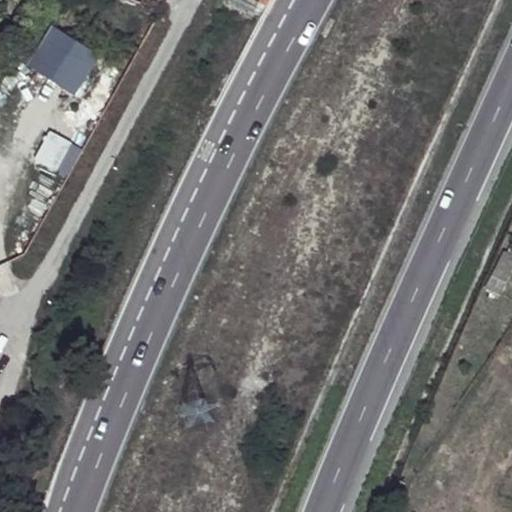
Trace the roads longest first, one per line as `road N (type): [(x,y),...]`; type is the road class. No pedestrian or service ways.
road 1 (motorway): [(315,0),(221,178),(78,511)]
road 2 (motorway): [(322,511),(511,82)]
road 3 (unclassified): [(193,0),(26,304),(0,319)]
